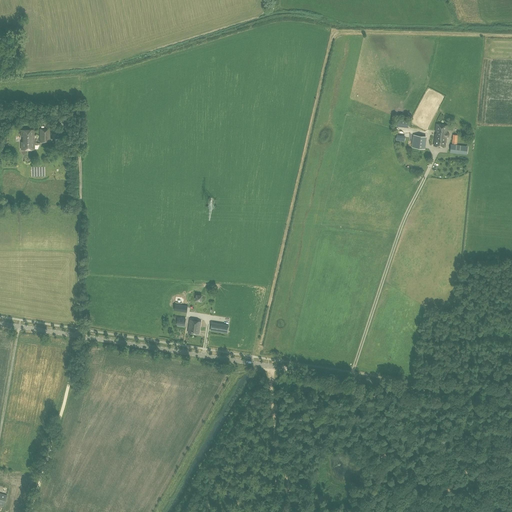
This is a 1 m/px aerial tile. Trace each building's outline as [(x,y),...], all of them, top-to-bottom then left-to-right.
[(409,120),(397,119),(396,126),(408,127),(409,120)] [(445,146),(446,137),(447,137),(448,137),(448,136),(449,136),(449,135),(449,134),(449,133),(448,133),(448,132),(447,132),(448,125),(436,124),(434,145),(445,146)] [(50,142),(49,129),(40,129),(40,142),(50,142)] [(21,149),(34,149),(34,130),(21,130),(21,149)] [(413,134),(412,147),(425,149),(427,136),(413,134)] [(451,144),(450,152),(463,154),(464,146),(451,144)] [(187,311),(188,305),(175,303),(174,309),(187,311)] [(185,326),(186,318),(178,317),(177,325),(185,326)] [(201,321),(190,320),(188,332),(199,334),(201,321)] [(229,325),(212,322),(211,330),(227,333),(229,325)]
